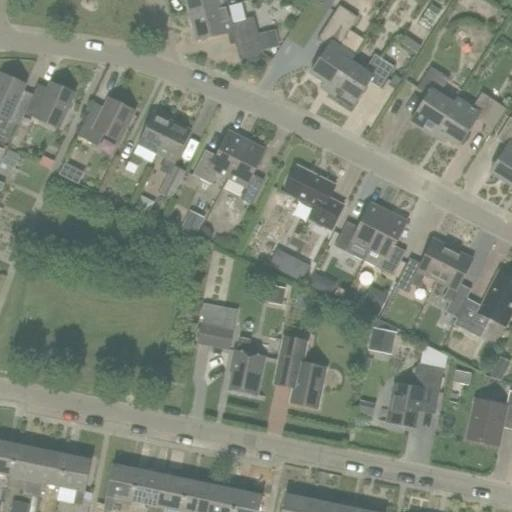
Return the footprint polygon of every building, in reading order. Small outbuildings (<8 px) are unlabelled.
[(186,0),(190,14),(228,5),(226,0),(186,0)] [(232,22),(228,5),(190,14),(197,40),(227,33),(230,44),(255,38),(250,17),(232,22)] [(322,87),(330,92),(351,60),(354,55),(339,46),(357,17),(340,6),(318,40),(328,47),(311,73),(325,82),(322,87)] [(277,48),(273,32),(257,35),(261,52),(277,48)] [(416,53),(421,46),(404,35),(399,42),(416,53)] [(351,60),(330,92),(353,107),(370,80),(380,86),(393,66),(375,54),(365,69),(351,60)] [(433,136),(455,103),(439,94),(449,79),(431,67),(417,88),(427,95),(410,121),(433,136)] [(0,116),(19,125),(24,114),(23,113),(32,95),(22,90),(25,84),(1,73),(0,74),(0,116)] [(23,113),(24,114),(58,129),(74,93),(50,82),(47,88),(37,84),(32,95),(23,113)] [(455,103),(433,136),(442,141),(445,136),(460,146),(478,119),(486,124),(482,130),(490,135),(507,108),(482,92),(472,108),(458,99),(455,103)] [(93,102),(76,136),(96,146),(102,134),(117,141),(133,110),(109,98),(104,108),(93,102)] [(156,153),(172,120),(154,111),(137,144),(156,153)] [(511,185),(511,118),(510,118),(496,139),(507,146),(490,171),(511,185)] [(172,120),(156,153),(166,158),(160,170),(169,174),(174,165),(175,163),(191,130),(172,120)] [(217,172),(227,178),(247,140),(228,130),(215,155),(204,149),(192,174),(211,184),(217,172)] [(247,140),(227,178),(246,187),(240,198),(251,204),(264,179),(253,174),(265,149),(247,140)] [(124,169),(133,173),(141,158),(132,153),(124,169)] [(0,163),(13,169),(17,161),(4,155),(0,163)] [(169,174),(159,193),(171,199),(185,171),(174,165),(170,175),(169,174)] [(331,229),(343,204),(329,197),(335,184),(297,165),(284,192),(313,207),(308,218),(331,229)] [(371,250),(390,212),(370,202),(357,226),(347,221),(334,246),(345,251),(365,261),(371,250)] [(393,275),(406,251),(395,245),(407,221),(390,212),(371,250),(365,261),(393,275)] [(212,236),(209,228),(202,225),(196,236),(209,242),(212,236)] [(437,281),(453,248),(433,238),(420,263),(410,258),(395,286),(407,292),(412,283),(419,287),(425,275),(437,281)] [(456,317),(471,289),(460,284),(473,258),(453,248),(437,281),(448,286),(442,299),(449,303),(445,311),(456,317)] [(471,289),(456,317),(457,318),(453,324),(480,338),(491,318),(506,326),(511,314),(511,277),(498,270),(481,305),(467,297),(471,289)] [(225,300),(227,287),(210,283),(208,297),(225,300)] [(371,298),(366,308),(377,314),(382,303),(371,298)] [(197,344),(229,351),(234,329),(224,327),(228,308),(205,303),(197,344)] [(391,355),(395,332),(372,328),(367,350),(391,355)] [(274,371),(295,375),(290,402),(318,407),(326,367),(303,362),(307,339),(282,334),(274,371)] [(239,337),(228,389),(255,395),(263,356),(248,353),(251,339),(239,337)] [(500,357),(489,378),(500,381),(510,362),(500,357)] [(388,422),(415,427),(421,400),(437,403),(444,368),(417,362),(412,386),(396,383),(388,422)] [(466,438),(499,445),(505,417),(511,418),(511,390),(509,390),(506,405),(475,398),(466,438)] [(0,474),(9,477),(16,445),(0,441),(0,474)] [(32,496),(41,450),(16,445),(9,477),(26,480),(23,494),(32,496)] [(60,487),(66,455),(41,450),(32,496),(40,497),(43,483),(60,487)] [(92,460),(66,455),(60,487),(76,490),(74,504),(82,506),(92,460)] [(131,501),(138,470),(112,464),(103,510),(112,511),(115,498),(131,501)] [(154,511),(162,475),(138,470),(131,501),(148,505),(145,511),(154,511)] [(180,511),(181,511),(187,480),(162,475),(154,511),(180,511)] [(206,511),(212,485),(187,480),(181,511),(183,511),(206,511)] [(232,511),(237,490),(212,485),(206,511),(232,511)] [(258,511),(262,495),(237,490),(232,511),(258,511)] [(307,511),(310,499),(284,493),(280,511),(307,511)] [(36,511),(40,498),(31,496),(28,511),(36,511)] [(333,511),(335,504),(310,499),(307,511),(333,511)] [(26,511),(28,503),(12,500),(9,511),(26,511)]
